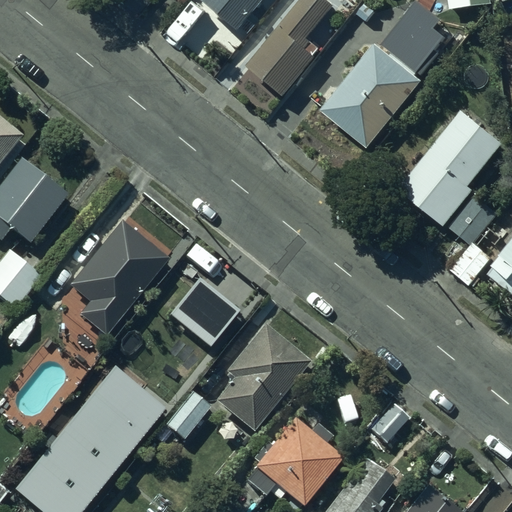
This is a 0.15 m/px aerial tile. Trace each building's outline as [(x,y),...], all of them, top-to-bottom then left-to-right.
[(211,0),(203,8),(225,29),(236,39),(268,0),(211,0)] [(336,17),(317,0),(310,0),(247,70),(269,90),(271,88),(287,103),(319,67),(303,53),(336,17)] [(492,0),(450,0),(453,14),(494,7),(492,0)] [(372,160),(426,89),(378,53),(324,124),(372,160)] [(0,174),(24,145),(0,124),(0,174)] [(504,158),(464,125),(401,201),(442,234),(504,158)] [(63,203),(44,188),(45,187),(16,166),(13,164),(0,182),(0,246),(6,238),(24,252),(63,203)] [(479,253),(499,226),(479,210),(458,237),(479,253)] [(68,298),(113,334),(165,269),(119,233),(68,298)] [(511,256),(495,277),(511,290),(511,256)] [(35,284),(6,259),(0,265),(0,308),(8,315),(35,284)] [(197,280),(167,317),(208,348),(237,310),(197,280)] [(57,321),(32,299),(0,337),(24,359),(57,321)] [(106,344),(113,334),(84,312),(77,322),(106,344)] [(318,369),(268,331),(229,382),(234,386),(219,403),(261,440),(278,420),(318,369)] [(109,370),(10,491),(36,511),(79,511),(161,410),(109,370)] [(189,396),(164,424),(182,441),(207,409),(189,396)] [(392,408),(369,431),(390,450),(412,425),(392,408)] [(307,511),(344,469),(295,428),(254,476),(297,511),(307,511)] [(333,511),(385,511),(402,491),(370,465),(333,511)] [(454,511),(432,493),(416,511),(454,511)]
